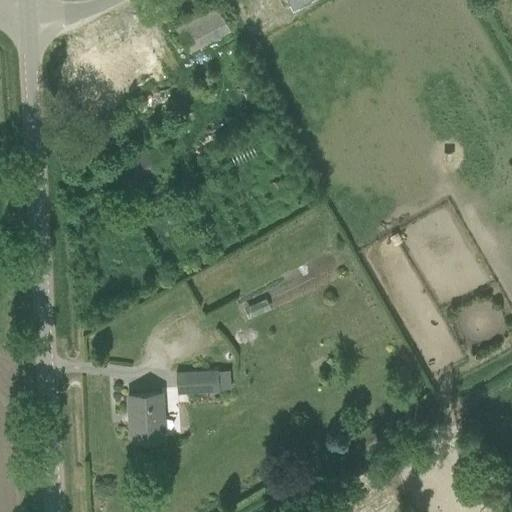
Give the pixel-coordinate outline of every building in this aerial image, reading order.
[(287,0),(293,9),(310,0),(287,0)] [(221,2),(176,24),(189,51),(234,29),(221,2)] [(72,62),(86,102),(154,78),(146,56),(153,54),(146,35),(72,62)] [(129,190),(169,167),(157,146),(117,168),(129,190)] [(281,180),(275,183),(274,181),(264,185),(270,199),(286,192),(281,180)] [(123,225),(137,217),(131,205),(116,213),(123,225)] [(388,236),(394,245),(402,240),(397,231),(388,236)] [(237,369),(218,370),(176,373),(178,394),(220,391),(220,389),(238,388),(237,369)] [(159,392),(128,395),(131,440),(162,437),(159,392)]
